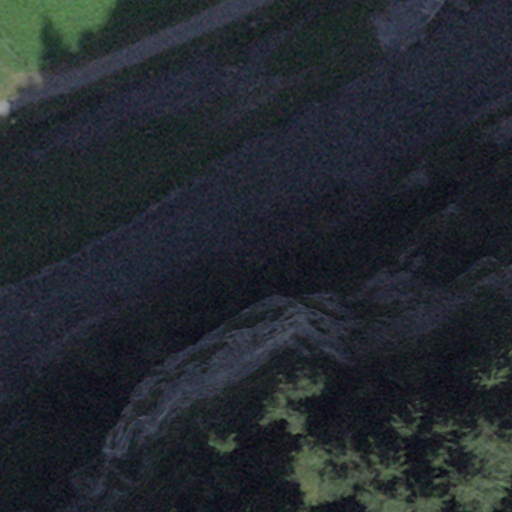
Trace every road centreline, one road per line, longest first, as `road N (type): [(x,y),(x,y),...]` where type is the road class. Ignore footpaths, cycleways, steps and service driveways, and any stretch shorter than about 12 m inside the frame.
road 1 (track): [(371,0),(367,14),(0,227)]
road 2 (track): [(280,0),(0,141)]
